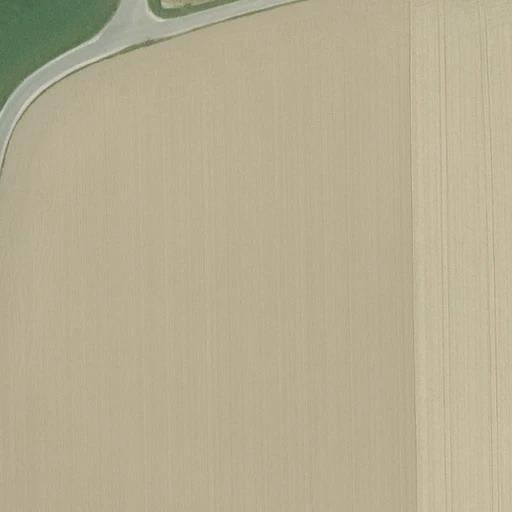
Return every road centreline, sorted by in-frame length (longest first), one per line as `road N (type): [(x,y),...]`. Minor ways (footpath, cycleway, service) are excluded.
road 1 (unclassified): [(136,34),(44,75),(0,134)]
road 2 (unclassified): [(267,0),(136,34)]
